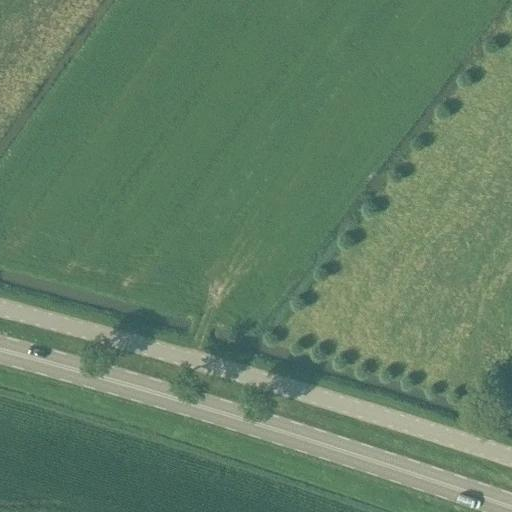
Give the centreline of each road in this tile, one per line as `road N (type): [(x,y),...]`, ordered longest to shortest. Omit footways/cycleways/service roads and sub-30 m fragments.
road 1 (primary): [(511,507),(188,402),(0,352)]
road 2 (unclassified): [(0,307),(511,456)]
